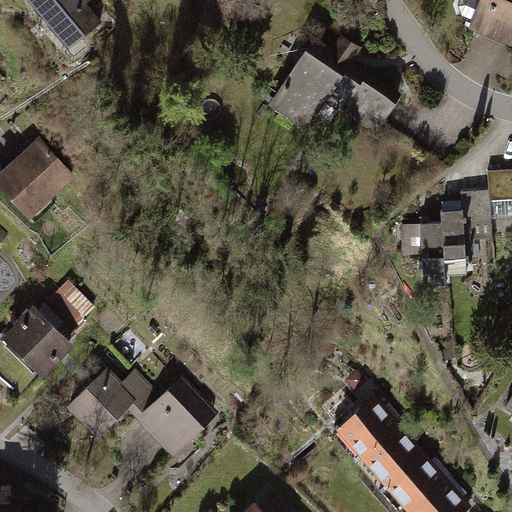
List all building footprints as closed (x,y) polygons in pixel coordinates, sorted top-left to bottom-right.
[(34,0),(74,46),(104,21),(89,2),(90,0),(34,0)] [(476,21),(473,27),(511,43),(511,42),(511,0),(485,0),(484,2),(480,0),(462,0),(459,7),(462,15),(476,21)] [(242,43),(253,27),(244,21),(233,38),(242,43)] [(316,41),(274,105),(305,126),(326,94),(380,130),(401,97),(350,64),(360,49),(342,38),(333,52),(316,41)] [(0,181),(33,216),(75,177),(41,140),(6,172),(0,165),(0,181)] [(464,213),(464,223),(492,221),(491,202),(511,201),(511,171),(489,173),(490,192),(463,193),(464,213)] [(464,213),(442,214),(447,278),(468,276),(467,265),(465,241),(486,239),(493,239),(492,221),(464,223),(464,213)] [(443,225),(421,226),(424,267),(420,267),(420,272),(425,271),(426,290),(447,289),(443,225)] [(488,264),(486,239),(465,241),(467,265),(488,264)] [(87,306),(65,284),(48,301),(71,323),(87,306)] [(0,335),(0,377),(19,396),(41,373),(38,371),(68,340),(33,305),(2,337),(0,335)] [(137,415),(159,394),(136,370),(122,383),(107,367),(69,403),(96,429),(125,403),(137,415)] [(201,392),(182,372),(159,394),(137,415),(171,450),(173,448),(168,442),(187,424),(194,431),(213,412),(197,395),(201,392)] [(378,398),(337,433),(385,487),(425,452),(412,437),(417,433),(395,407),(390,411),(378,398)] [(425,452),(385,487),(406,511),(465,511),(473,506),(460,491),(464,487),(442,462),(437,466),(425,452)] [(0,511),(33,511),(32,496),(17,497),(17,487),(8,488),(7,480),(0,480),(0,511)] [(254,500),(241,511),(295,511),(273,489),(258,504),(254,500)]
